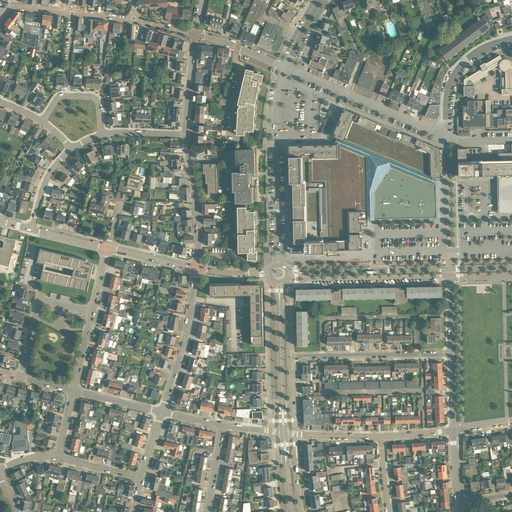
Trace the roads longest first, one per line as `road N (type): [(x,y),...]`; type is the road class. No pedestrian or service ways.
road 1 (residential): [(511,37),(476,51),(453,73),(440,133),(286,69)]
road 2 (residential): [(278,264),(275,105),(286,69)]
road 3 (residential): [(301,272),(307,279),(450,277)]
road 4 (tertiary): [(450,269),(301,272)]
road 5 (residential): [(161,411),(196,268)]
road 6 (residential): [(196,268),(185,134)]
road 7 (residential): [(321,355),(450,353)]
road 8 (residential): [(92,313),(40,303),(20,376)]
road 9 (residential): [(133,18),(11,6)]
